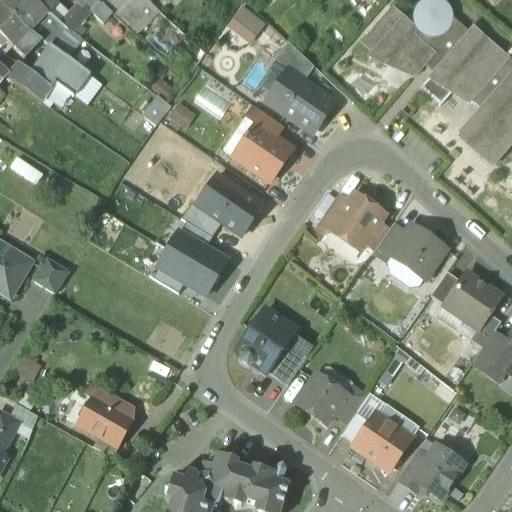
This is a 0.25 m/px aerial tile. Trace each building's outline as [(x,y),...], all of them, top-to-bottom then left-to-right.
[(30,0),(9,0),(1,10),(26,33),(47,14),(30,0)] [(30,0),(47,14),(49,16),(64,0),(76,0),(81,4),(84,0),(30,0)] [(84,0),(81,4),(60,27),(63,29),(71,36),(98,6),(92,1),(91,0),(84,0)] [(92,0),(92,1),(98,6),(107,13),(121,0),(92,0)] [(385,0),(354,0),(352,3),(370,18),(385,0)] [(412,29),(392,11),(362,46),(373,55),(369,60),(385,68),(389,64),(416,76),(426,66),(435,74),(429,81),(451,95),(468,106),(471,103),(481,111),(478,115),(511,144),(511,73),(503,66),(507,62),(504,59),(472,31),(469,36),(451,20),(450,13),(446,8),(440,4),(433,2),(426,4),(421,7),(416,13),(415,19),(415,26),(412,29)] [(26,33),(1,10),(0,10),(0,38),(25,62),(40,46),(26,33)] [(254,48),(270,27),(246,10),(231,31),(254,48)] [(71,36),(63,29),(49,49),(64,61),(65,60),(79,41),(71,36)] [(314,70),(288,46),(273,67),(286,76),(287,75),(303,86),(314,70)] [(64,61),(49,49),(31,76),(50,91),(53,86),(73,99),(89,78),(65,60),(64,61)] [(511,50),(504,59),(507,62),(503,66),(511,73),(511,50)] [(31,76),(18,67),(10,77),(7,81),(13,86),(42,106),(50,91),(31,76)] [(0,89),(7,81),(10,77),(0,68),(0,89)] [(303,86),(287,75),(286,76),(267,104),(313,136),(333,106),(303,86)] [(451,95),(429,81),(420,91),(440,109),(451,95)] [(162,100),(148,117),(158,125),(172,109),(162,100)] [(77,121),(95,135),(107,120),(89,106),(77,121)] [(283,130),(253,110),(245,122),(255,129),(255,128),(275,141),(283,130)] [(511,145),(511,144),(478,115),(457,138),(492,169),(511,145)] [(223,154),(236,163),(246,148),(245,143),(245,142),(244,142),(246,138),(248,139),(255,129),(245,122),(223,154)] [(275,141),(255,128),(255,129),(248,139),(246,138),(244,142),(245,142),(245,143),(246,148),(236,163),(269,186),(276,176),(275,170),(279,164),(285,163),(291,153),(275,141)] [(259,209),(216,179),(196,209),(221,227),(241,240),(248,229),(246,227),(259,209)] [(347,206),(329,232),(331,233),(361,254),(365,247),(379,227),(384,219),(353,197),(347,206)] [(337,199),(315,232),(326,239),(331,233),(329,232),(347,206),(337,199)] [(192,207),(180,223),(186,226),(212,241),(221,227),(196,209),(192,207)] [(186,226),(180,236),(205,252),(212,241),(186,226)] [(379,227),(365,247),(375,254),(389,234),(379,227)] [(375,254),(373,257),(387,267),(391,260),(390,260),(406,236),(393,227),(389,234),(375,254)] [(406,236),(390,260),(391,260),(424,283),(445,253),(411,230),(406,236)] [(180,236),(178,235),(168,253),(216,282),(226,264),(205,252),(180,236)] [(0,297),(10,303),(31,266),(0,248),(0,297)] [(205,300),(216,282),(168,253),(157,271),(158,272),(184,287),(205,300)] [(424,283),(391,260),(387,267),(389,278),(409,291),(420,290),(424,283)] [(69,276),(46,262),(32,285),(54,298),(69,276)] [(158,272),(152,282),(178,297),(184,287),(158,272)] [(460,285),(447,276),(430,300),(444,309),(460,285)] [(500,301),(466,277),(460,285),(444,309),(478,332),(478,333),(489,318),(500,301)] [(265,313),(245,340),(247,341),(236,357),(240,359),(241,364),(247,368),(252,367),(266,377),(287,347),(296,334),(265,313)] [(501,326),(489,318),(478,333),(478,332),(470,344),(482,352),(482,353),(493,337),(501,326)] [(493,337),(482,353),(482,352),(472,367),(487,377),(493,368),(492,368),(507,346),(506,346),(493,337)] [(511,337),(506,346),(507,346),(492,368),(493,368),(511,381),(511,337)] [(287,347),(267,375),(287,389),(307,360),(287,347)] [(313,381),(295,408),(326,429),(333,418),(346,398),(345,398),(319,380),(313,381)] [(123,405),(92,387),(85,400),(92,404),(93,402),(117,416),(123,405)] [(368,399),(352,388),(345,398),(346,398),(333,418),(347,428),(355,417),(368,399)] [(85,400),(75,394),(70,401),(77,405),(67,422),(78,428),(92,404),(85,400)] [(382,407),(368,398),(368,399),(355,417),(369,426),(376,417),(382,407)] [(117,416),(93,402),(92,404),(78,428),(116,450),(131,424),(117,416)] [(418,432),(382,407),(376,417),(411,441),(418,432)] [(38,420),(16,408),(9,421),(19,426),(19,427),(32,434),(38,420)] [(0,415),(0,476),(8,462),(2,459),(19,427),(19,426),(9,421),(0,415)] [(347,428),(341,438),(355,448),(369,426),(355,417),(347,428)] [(411,441),(376,417),(369,426),(355,448),(352,451),(388,475),(411,441)] [(436,449),(428,461),(428,462),(408,491),(416,496),(420,489),(440,503),(458,477),(448,471),(454,462),(436,449)] [(417,454),(397,483),(408,491),(428,462),(428,461),(417,454)] [(207,511),(208,510),(213,511),(219,508),(220,503),(232,507),(235,511),(243,509),(251,511),(281,511),(289,487),(273,482),(275,476),(253,469),(251,474),(236,469),(238,465),(233,459),(228,461),(216,457),(213,469),(203,466),(200,474),(195,476),(187,474),(184,484),(172,480),(169,492),(164,495),(167,502),(172,504),(169,511),(207,511)] [(31,462),(23,460),(21,467),(28,469),(31,462)] [(52,511),(60,497),(44,489),(34,510),(38,511),(52,511)]
